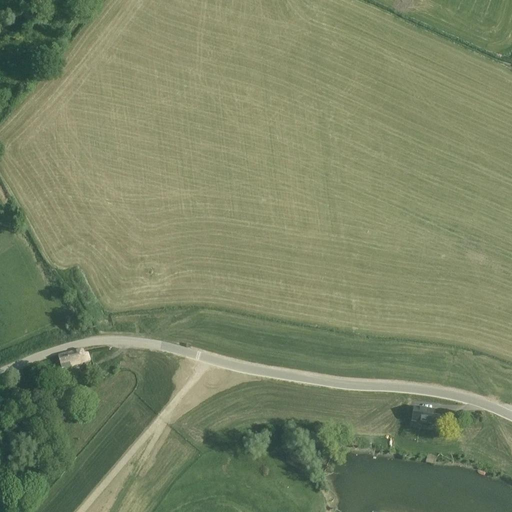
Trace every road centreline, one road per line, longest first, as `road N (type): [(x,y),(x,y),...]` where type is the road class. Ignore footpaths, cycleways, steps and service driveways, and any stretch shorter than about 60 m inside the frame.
road 1 (unclassified): [(511,417),(456,396),(300,378),(114,339),(61,348),(0,372)]
road 2 (track): [(81,511),(207,359)]
